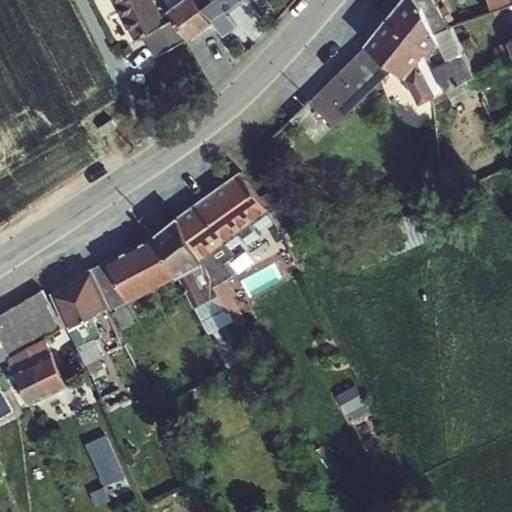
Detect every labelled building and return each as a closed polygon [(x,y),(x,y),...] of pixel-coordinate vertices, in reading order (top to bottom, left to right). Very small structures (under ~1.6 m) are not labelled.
[(147,0),(128,0),(115,7),(133,40),(142,35),(154,57),(182,41),(170,20),(161,25),(147,0)] [(159,0),(170,20),(182,41),(207,22),(190,0),(159,0)] [(190,0),(207,22),(217,36),(230,26),(221,13),(238,0),(190,0)] [(409,74),(423,98),(474,68),(433,0),(399,0),(357,25),(392,84),(409,74)] [(310,99),(338,125),(383,76),(355,50),(310,99)] [(100,126),(91,131),(96,140),(105,134),(100,126)] [(247,172),(98,255),(124,302),(180,270),(214,331),(247,312),(236,294),(224,300),(197,252),(269,212),(247,172)] [(281,262),(265,268),(271,282),(287,276),(281,262)] [(0,416),(16,410),(5,385),(0,387),(0,354),(60,329),(44,292),(0,310),(0,416)] [(27,400),(65,382),(44,336),(5,355),(27,400)] [(359,385),(343,394),(353,414),(370,405),(359,385)] [(89,438),(104,480),(128,472),(112,429),(89,438)] [(102,501),(136,486),(130,474),(96,489),(102,501)]
